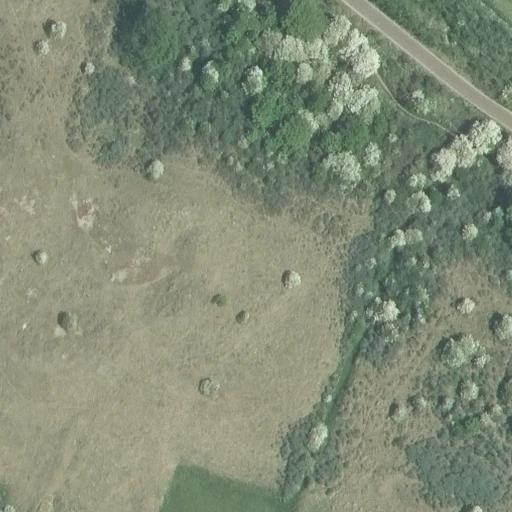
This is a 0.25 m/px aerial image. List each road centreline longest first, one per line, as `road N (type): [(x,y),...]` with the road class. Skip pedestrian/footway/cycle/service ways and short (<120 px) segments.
road 1 (unknown): [(511,177),(409,114),(342,32),(293,0)]
road 2 (residential): [(511,125),(352,0)]
